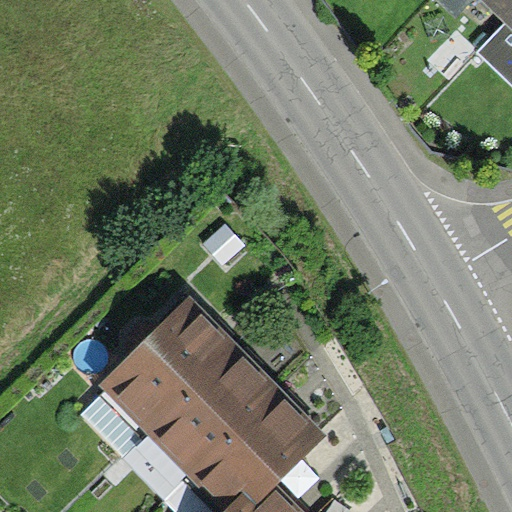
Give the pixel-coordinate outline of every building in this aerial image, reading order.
[(511,0),(471,0),(503,29),(511,19),(511,0)] [(511,19),(503,29),(511,37),(511,19)] [(224,353),(181,310),(152,338),(143,328),(120,350),(133,363),(105,389),(144,430),(224,353)] [(224,353),(144,430),(190,477),(269,400),(224,353)] [(269,400),(190,477),(160,505),(167,511),(238,511),(263,489),(310,443),(269,400)] [(285,511),(263,489),(238,511),(285,511)]
